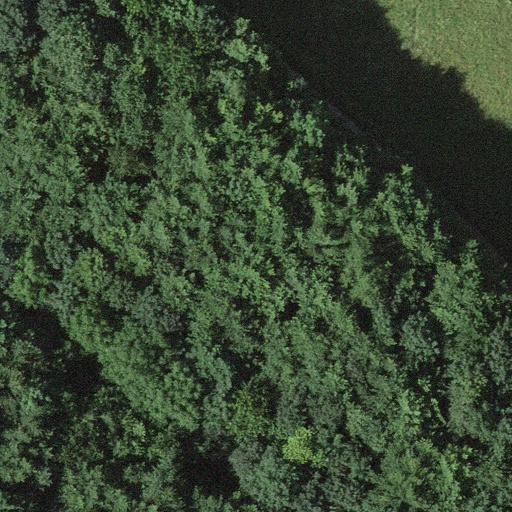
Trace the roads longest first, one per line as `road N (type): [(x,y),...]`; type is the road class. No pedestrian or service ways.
road 1 (track): [(189,0),(511,270)]
road 2 (track): [(0,295),(155,410),(265,511)]
